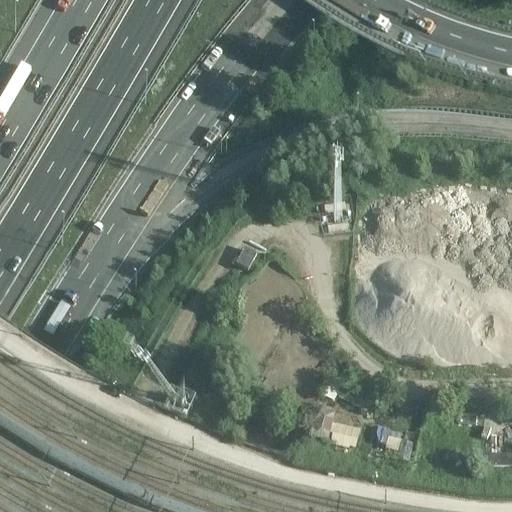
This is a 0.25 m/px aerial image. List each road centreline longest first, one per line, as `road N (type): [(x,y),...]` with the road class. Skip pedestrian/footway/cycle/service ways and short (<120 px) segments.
road 1 (motorway): [(0,422),(214,84),(288,0)]
road 2 (motorway): [(0,265),(161,0)]
road 3 (residential): [(511,390),(429,392),(368,373),(331,326),(319,255)]
road 4 (motorway): [(86,0),(0,142)]
road 5 (motorway): [(377,0),(511,49)]
